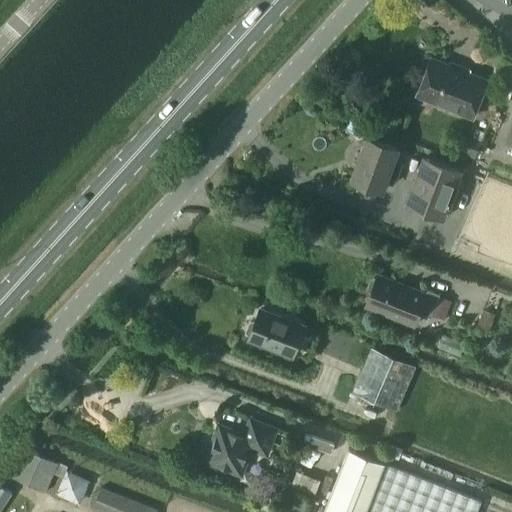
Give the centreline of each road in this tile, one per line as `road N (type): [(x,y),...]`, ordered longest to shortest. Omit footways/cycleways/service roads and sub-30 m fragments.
road 1 (unclassified): [(0,390),(359,0)]
road 2 (primary): [(0,304),(277,0)]
